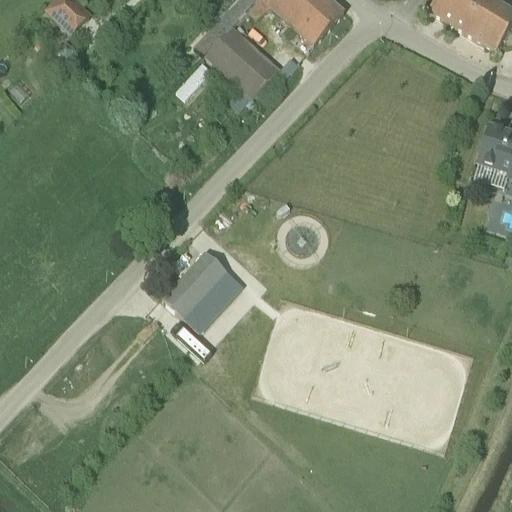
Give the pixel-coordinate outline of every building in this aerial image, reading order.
[(90,20),(69,0),(57,0),(43,15),(70,40),(90,20)] [(232,33),(250,17),(261,8),(252,0),(242,0),(194,52),(205,62),(232,33)] [(267,12),(313,53),(343,19),(321,0),(267,0),(261,8),(250,17),(256,24),(267,12)] [(438,0),(428,17),(495,59),(511,31),(511,16),(487,0),(438,0)] [(75,55),(65,46),(56,55),(66,64),(75,55)] [(290,77),(290,78),(297,70),(290,64),(279,76),(285,82),(290,77)] [(511,183),(511,138),(488,132),(477,169),(509,178),(508,182),(511,183)] [(205,259),(162,306),(183,326),(226,279),(205,259)]
